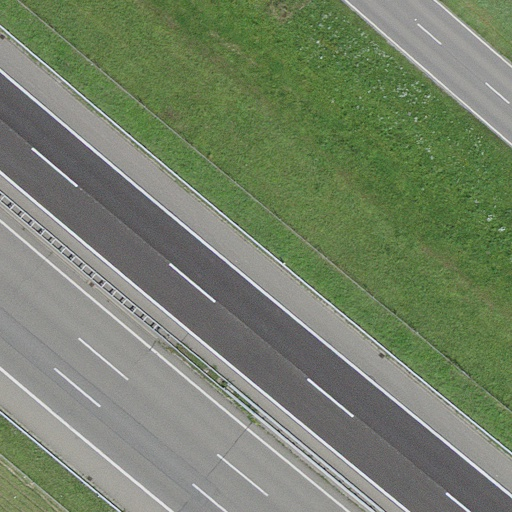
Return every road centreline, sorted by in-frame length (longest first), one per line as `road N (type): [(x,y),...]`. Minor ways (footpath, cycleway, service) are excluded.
road 1 (motorway): [(473,511),(0,118)]
road 2 (motorway): [(0,297),(254,511)]
road 3 (primary): [(394,0),(511,102)]
